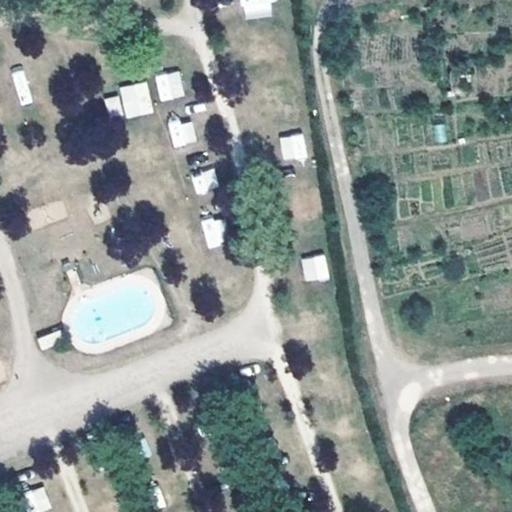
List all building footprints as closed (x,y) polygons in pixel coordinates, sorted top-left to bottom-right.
[(274,0),(241,0),(243,18),(276,16),(274,0)] [(20,106),(32,103),(24,68),(11,71),(20,106)] [(154,76),(161,102),(185,95),(178,69),(154,76)] [(125,119),(153,113),(147,82),(118,88),(125,119)] [(104,98),(108,118),(122,115),(119,95),(104,98)] [(171,146),(196,143),(193,120),(169,123),(171,146)] [(304,134),(280,136),(282,161),(307,158),(304,134)] [(196,194),(219,188),(214,169),(191,175),(196,194)] [(207,248),(226,245),(222,218),(202,221),(207,248)] [(301,258),(304,282),(329,279),(325,254),(301,258)] [(31,511),(41,511),(50,509),(42,486),(25,492),(31,511)]
